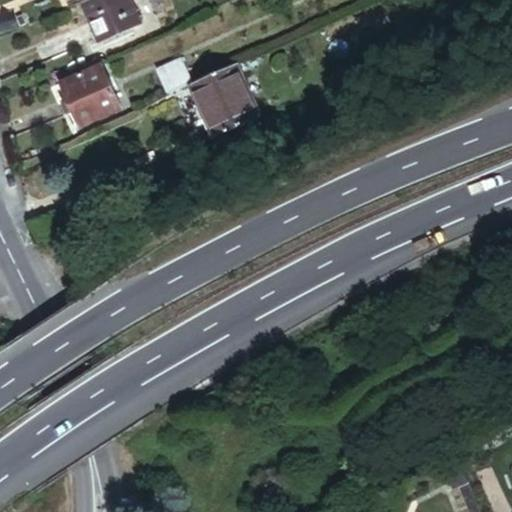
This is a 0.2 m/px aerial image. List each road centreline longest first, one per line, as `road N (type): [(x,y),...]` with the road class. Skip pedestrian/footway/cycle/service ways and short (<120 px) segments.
road 1 (trunk): [(0,475),(272,304),(419,227),(511,191)]
road 2 (trunk): [(511,123),(165,281),(0,384)]
road 3 (secondary): [(96,511),(93,466),(68,380),(0,233)]
